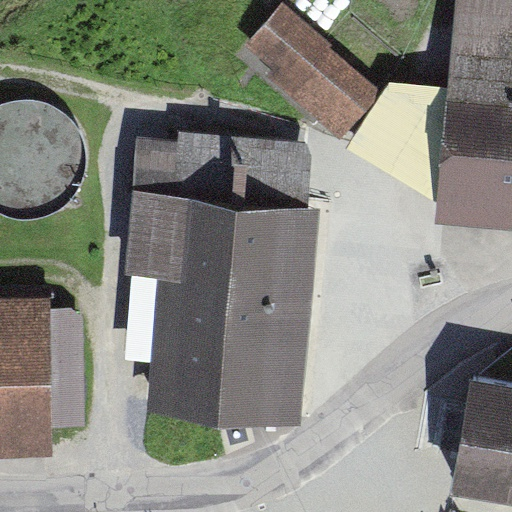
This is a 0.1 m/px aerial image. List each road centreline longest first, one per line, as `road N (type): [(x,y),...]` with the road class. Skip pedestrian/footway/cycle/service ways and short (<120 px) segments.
road 1 (track): [(0,92),(286,129),(336,159),(380,294),(379,408)]
road 2 (residential): [(0,502),(157,495),(282,469),(450,351),(511,318)]
